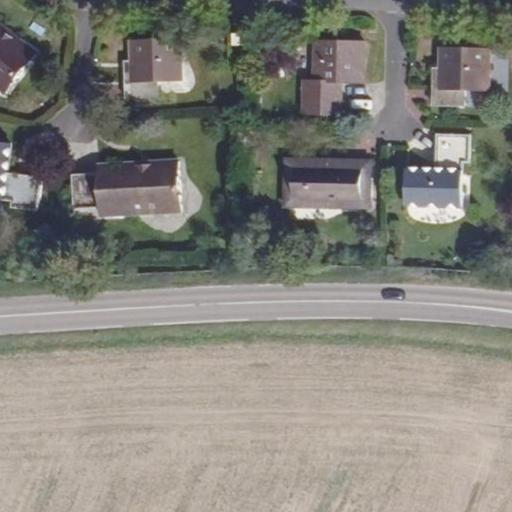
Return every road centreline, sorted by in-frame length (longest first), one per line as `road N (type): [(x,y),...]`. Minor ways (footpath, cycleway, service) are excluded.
road 1 (secondary): [(511,311),(378,301),(0,316)]
road 2 (residential): [(395,133),(395,0)]
road 3 (residential): [(64,127),(78,0)]
